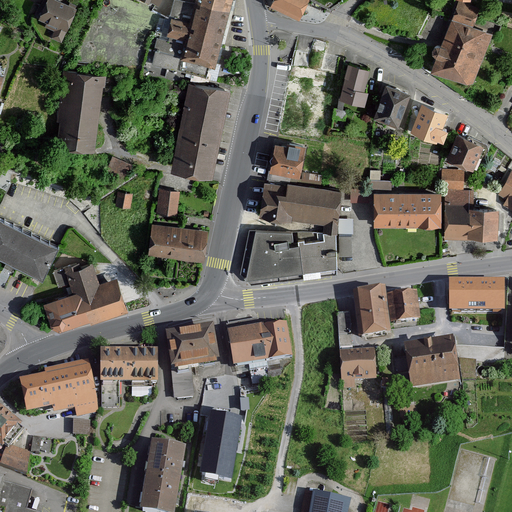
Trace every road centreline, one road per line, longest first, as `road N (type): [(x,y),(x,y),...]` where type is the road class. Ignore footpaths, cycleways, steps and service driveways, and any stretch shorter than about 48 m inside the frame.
road 1 (primary): [(210,292),(242,299),(511,263)]
road 2 (primary): [(210,292),(256,91),(258,22)]
road 3 (residential): [(511,144),(409,71),(328,31)]
road 4 (primary): [(34,354),(183,309),(210,292)]
